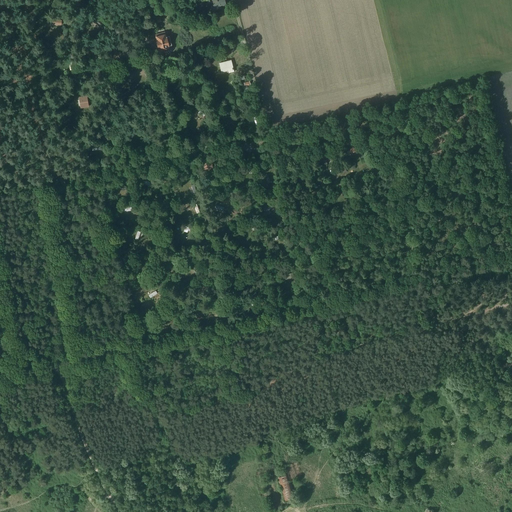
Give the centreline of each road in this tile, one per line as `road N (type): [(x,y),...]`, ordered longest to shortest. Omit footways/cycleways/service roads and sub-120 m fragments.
road 1 (track): [(57,362),(511,254)]
road 2 (track): [(511,296),(187,407),(154,379),(135,343)]
road 3 (track): [(79,356),(46,185),(0,191)]
